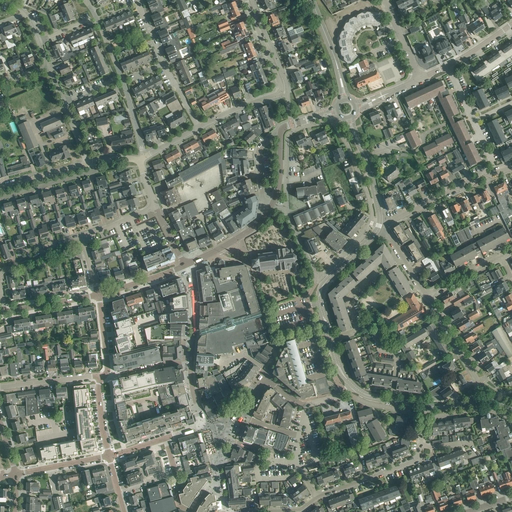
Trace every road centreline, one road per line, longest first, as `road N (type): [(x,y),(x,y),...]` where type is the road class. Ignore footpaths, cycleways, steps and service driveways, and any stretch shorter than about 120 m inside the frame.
road 1 (residential): [(198,127),(280,91),(245,0)]
road 2 (residential): [(316,496),(294,452),(305,407),(354,386)]
road 3 (secondary): [(331,340),(320,289),(376,230)]
road 4 (unclassified): [(379,220),(496,172)]
road 5 (residential): [(426,296),(487,401)]
road 6 (residential): [(316,496),(416,458),(419,444)]
